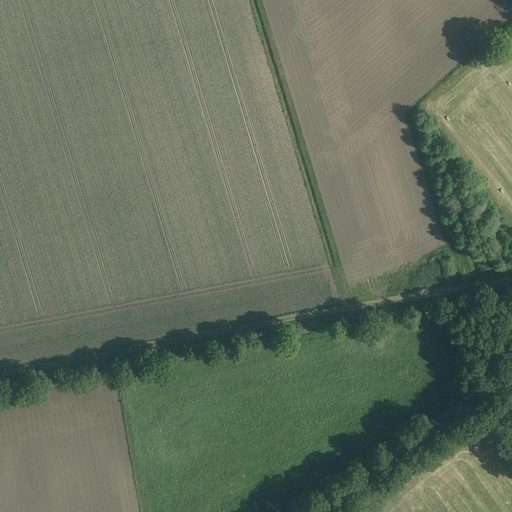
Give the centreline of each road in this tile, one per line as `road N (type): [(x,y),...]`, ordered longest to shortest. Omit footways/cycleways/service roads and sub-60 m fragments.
road 1 (track): [(511,283),(0,378)]
road 2 (unclassified): [(315,511),(511,366)]
